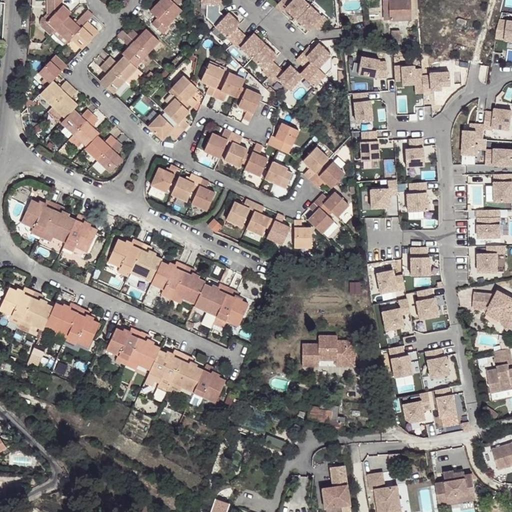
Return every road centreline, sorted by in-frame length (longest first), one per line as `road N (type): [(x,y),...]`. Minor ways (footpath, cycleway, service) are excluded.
road 1 (residential): [(511,74),(475,86),(443,124),(446,268),(475,435)]
road 2 (residential): [(0,253),(238,361)]
road 3 (residential): [(302,470),(320,439),(429,443),(475,435)]
road 4 (residential): [(149,145),(80,78),(78,67),(114,24)]
road 5 (residential): [(117,199),(262,267)]
road 6 (residential): [(0,409),(58,474),(0,511)]
road 7 (residential): [(176,156),(282,207),(310,190)]
road 8 (residential): [(0,148),(117,199)]
